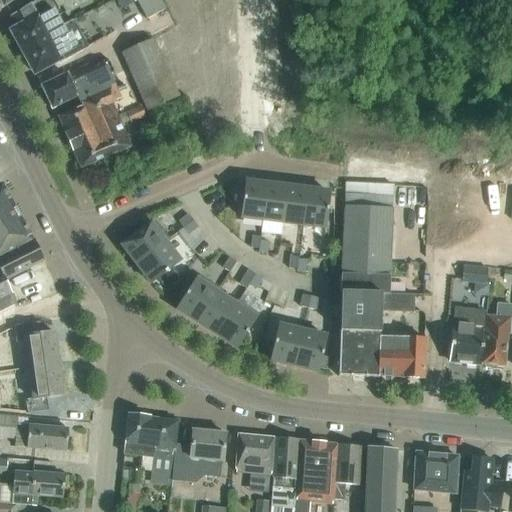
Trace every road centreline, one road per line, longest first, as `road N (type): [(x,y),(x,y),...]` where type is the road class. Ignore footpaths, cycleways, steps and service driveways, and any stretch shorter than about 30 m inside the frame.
road 1 (tertiary): [(511,432),(268,403),(135,335)]
road 2 (track): [(428,424),(440,256),(474,242),(511,247)]
road 3 (residential): [(180,184),(205,222),(252,263),(326,291)]
road 4 (tertiary): [(100,511),(116,363),(135,335)]
road 5 (residential): [(255,160),(245,0)]
road 6 (tertiary): [(67,232),(0,113)]
road 7 (tertiary): [(135,335),(67,232)]
road 8 (residential): [(67,232),(180,184)]
